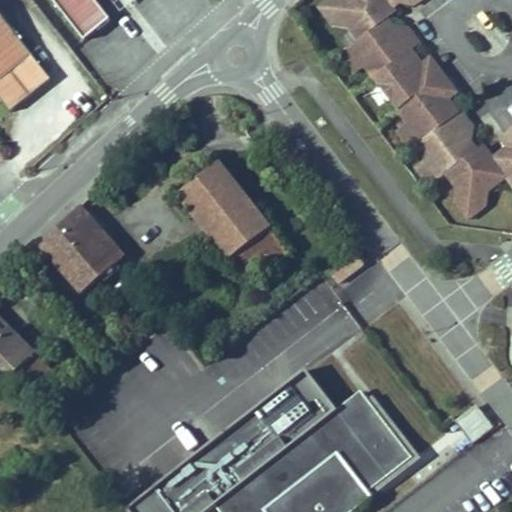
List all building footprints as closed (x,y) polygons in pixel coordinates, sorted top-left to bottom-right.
[(52,0),(85,41),(110,20),(94,0),(52,0)] [(336,10),(344,3),(341,0),(332,0),(322,8),(334,25),(342,19),(336,10)] [(511,0),(348,0),(344,3),(336,10),(342,19),(360,41),(351,48),(375,79),(399,111),(409,125),(400,132),(413,150),(417,147),(427,161),(440,179),(447,174),(457,188),(470,206),(480,199),(507,178),(511,183),(511,132),(506,137),(511,143),(511,146),(494,160),(490,154),(478,163),(472,155),(477,151),(463,132),(471,125),(462,113),(460,114),(445,95),(454,89),(444,76),(435,64),(426,70),(412,51),(420,45),(411,32),(402,39),(388,20),(385,22),(379,14),(390,5),(393,8),(403,0),(416,0),(419,2),(421,0),(511,0)] [(52,81),(0,14),(0,99),(11,113),(52,81)] [(440,179),(427,161),(418,168),(431,186),(440,179)] [(288,253),(218,164),(179,195),(248,283),(288,253)] [(486,207),(480,199),(470,206),(457,188),(456,203),(469,219),(486,207)] [(129,259),(119,248),(116,251),(80,210),(24,265),(32,273),(51,256),(84,294),(103,278),(106,282),(120,270),(119,269),(129,259)] [(51,373),(0,321),(0,389),(1,390),(16,375),(32,392),(51,373)] [(63,386),(76,373),(68,366),(56,378),(63,386)] [(368,494),(413,459),(362,393),(338,411),(307,371),(127,510),(129,511),(208,511),(216,507),(220,511),(355,511),(373,499),(368,494)] [(493,428),(477,407),(456,423),(472,444),(493,428)]
